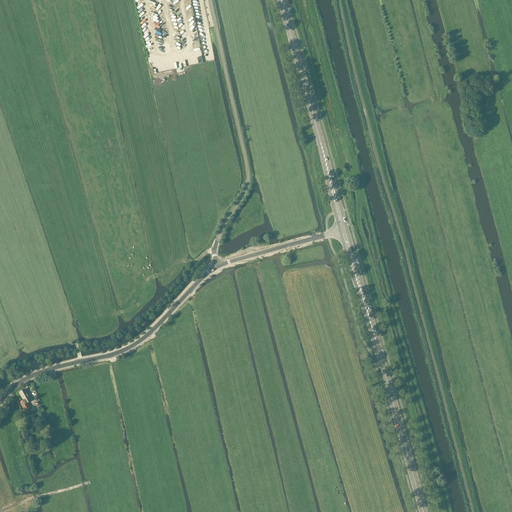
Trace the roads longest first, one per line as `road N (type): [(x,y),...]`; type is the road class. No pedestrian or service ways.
road 1 (unclassified): [(471,511),(338,0)]
road 2 (primary): [(422,511),(344,230)]
road 3 (unclassified): [(217,265),(221,229),(248,176),(210,0)]
road 4 (tertiary): [(0,402),(30,376),(141,340),(217,265)]
road 5 (primary): [(344,230),(280,0)]
road 6 (track): [(72,325),(124,311),(150,277),(196,261)]
road 7 (tertiary): [(217,265),(344,230)]
